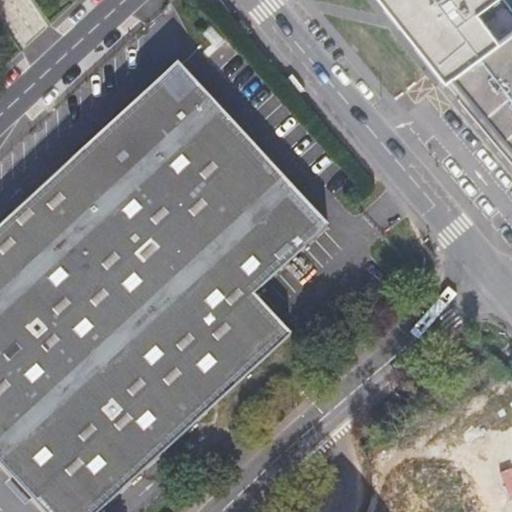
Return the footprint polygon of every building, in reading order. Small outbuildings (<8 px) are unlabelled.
[(381,0),(402,26),(444,80),(511,28),(511,8),(506,0),(381,0)] [(511,28),(444,80),(511,159),(511,28)] [(254,297),(328,228),(195,83),(179,78),(163,80),(0,228),(0,465),(42,511),(101,511),(291,338),(254,297)] [(481,372),(475,379),(490,393),(504,377),(500,373),(490,363),(481,372)] [(511,389),(510,386),(479,411),(511,448),(511,389)]
